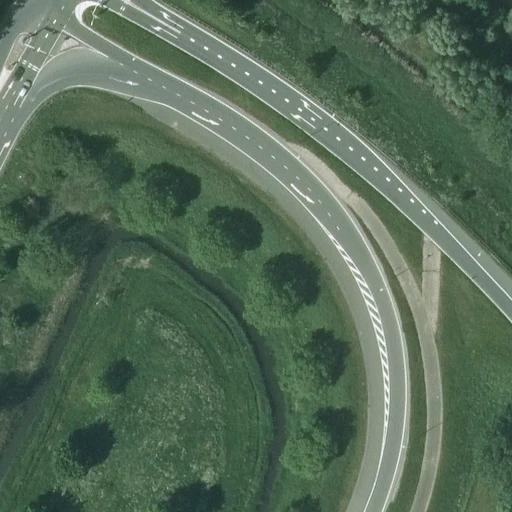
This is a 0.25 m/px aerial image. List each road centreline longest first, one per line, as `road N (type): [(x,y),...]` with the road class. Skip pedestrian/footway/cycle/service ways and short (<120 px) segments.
road 1 (motorway): [(110,51),(237,121),(307,178),(358,247),(382,298),(396,360),(394,423),(372,511)]
road 2 (motorway): [(511,313),(431,230),(290,114),(104,0)]
